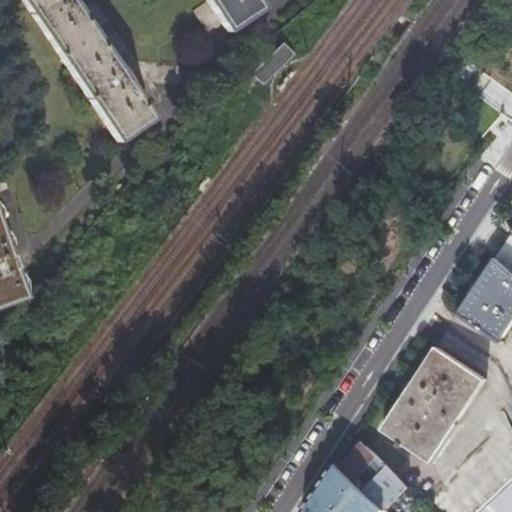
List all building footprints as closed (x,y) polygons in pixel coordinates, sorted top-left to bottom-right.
[(21,0),(115,143),(153,119),(127,81),(131,79),(124,67),(119,69),(72,0),(21,0)] [(203,0),(205,1),(191,11),(206,33),(220,24),(225,32),(261,8),(255,0),(203,0)] [(253,72),(264,82),(293,52),(282,42),(253,72)] [(10,255),(0,226),(0,306),(25,298),(14,267),(21,265),(17,252),(10,255)] [(511,235),(496,259),(495,258),(474,288),(459,311),(457,310),(455,312),(502,343),(504,341),(502,339),(511,325),(511,235)] [(405,443),(432,461),(486,379),(437,346),(436,347),(437,347),(415,381),(406,393),(383,428),(383,427),(382,428),(400,440),(399,443),(403,446),(405,443)] [(479,511),(511,483),(511,429),(508,420),(479,447),(471,455),(446,479),(423,501),(433,511),(479,511)] [(392,471),(361,440),(337,465),(337,466),(370,496),(371,496),(383,507),(405,484),(392,471)] [(337,465),(335,463),(316,491),(302,511),(384,511),(386,510),(383,507),(371,496),(370,496),(337,466),(337,465)] [(511,511),(511,483),(479,511),(511,511)]
